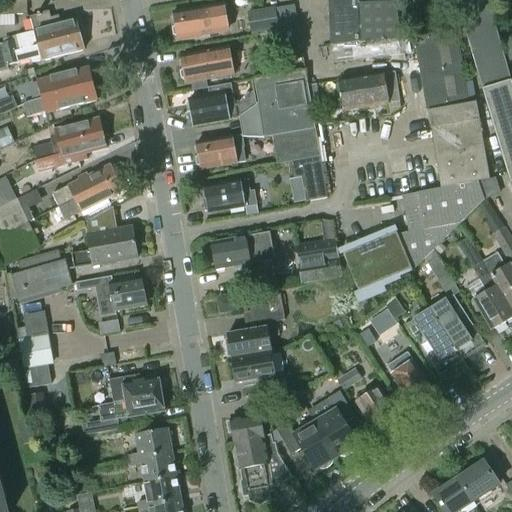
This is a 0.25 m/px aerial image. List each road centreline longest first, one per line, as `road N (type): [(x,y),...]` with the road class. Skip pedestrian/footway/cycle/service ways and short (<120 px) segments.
road 1 (residential): [(226,511),(129,0)]
road 2 (unknown): [(172,245),(319,211),(354,192),(416,128)]
road 3 (tertiary): [(336,511),(511,391)]
